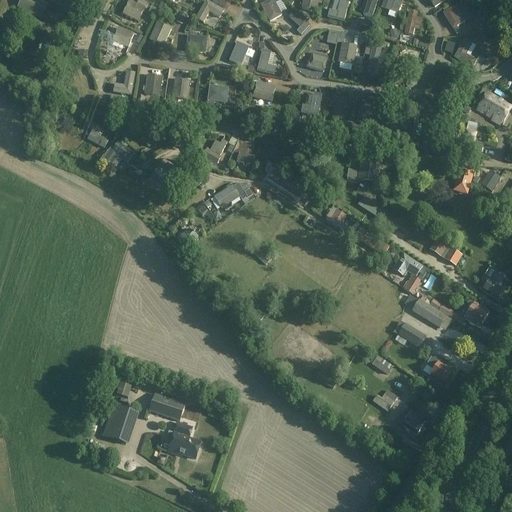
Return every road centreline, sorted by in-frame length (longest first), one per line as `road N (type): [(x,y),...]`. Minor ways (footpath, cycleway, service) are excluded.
road 1 (track): [(511,167),(107,112),(0,65)]
road 2 (residential): [(395,511),(511,318)]
road 3 (track): [(180,122),(182,150),(201,169),(265,185),(345,236)]
road 4 (tertiary): [(511,384),(450,506)]
